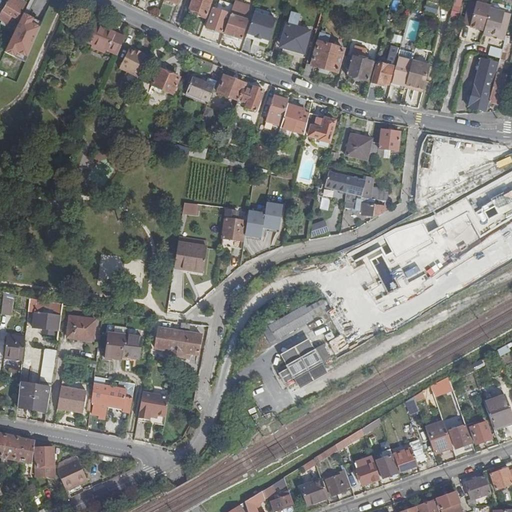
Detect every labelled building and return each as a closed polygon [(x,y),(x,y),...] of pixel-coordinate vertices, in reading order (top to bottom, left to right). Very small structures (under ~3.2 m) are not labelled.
[(6,23),(10,26),(11,25),(16,17),(18,19),(26,3),(20,0),(8,0),(0,13),(0,19),(2,21),(6,23)] [(201,14),(207,16),(213,0),(193,0),(190,10),(201,14)] [(224,34),(230,14),(234,5),(220,0),(217,10),(213,8),(206,27),(224,34)] [(230,14),(224,34),(242,40),(249,21),(248,6),(235,1),(234,5),(230,14)] [(496,39),(505,41),(506,36),(511,14),(490,9),(490,7),(469,1),(463,25),(484,31),(484,33),(497,37),(496,39)] [(425,3),(424,13),(437,14),(437,4),(425,3)] [(256,7),(254,12),(268,17),(270,12),(256,7)] [(268,17),(254,12),(254,13),(247,34),(269,41),(276,19),(268,17)] [(25,61),(42,22),(23,14),(5,51),(25,61)] [(287,34),(283,49),(304,54),(310,31),(294,26),(289,25),(286,24),(284,33),(287,34)] [(125,38),(115,34),(96,26),(89,43),(117,55),(125,38)] [(269,41),(247,34),(246,37),(268,44),(269,41)] [(337,73),(344,49),(330,45),(330,42),(328,41),(329,37),(321,34),(312,65),(306,64),(303,76),(311,79),(314,67),(337,73)] [(506,36),(505,41),(502,50),(500,59),(499,63),(489,102),(499,104),(507,76),(501,74),(507,54),(509,45),(509,43),(510,37),(506,36)] [(489,56),(500,59),(502,50),(491,47),(489,56)] [(119,68),(127,72),(138,77),(149,56),(141,53),(140,55),(134,52),(129,49),(119,68)] [(413,54),(400,51),(391,84),(405,87),(405,85),(412,61),(413,54)] [(367,81),(372,62),(370,62),(371,58),(354,53),(353,57),(351,56),(350,58),(344,56),(341,69),(347,71),(345,75),(367,81)] [(489,102),(499,63),(480,59),(468,107),(487,112),(489,102)] [(385,65),(377,63),(372,83),(371,82),(366,100),(374,101),(378,85),(381,85),(382,83),(388,84),(393,63),(386,61),(385,65)] [(405,85),(423,90),(429,66),(412,61),(405,85)] [(159,69),(151,86),(173,95),(180,78),(159,69)] [(218,93),(238,101),(244,87),(245,84),(224,76),(218,93)] [(186,93),(208,102),(214,87),(206,83),(193,78),(186,93)] [(214,87),(216,81),(208,78),(206,83),(214,87)] [(247,104),(245,108),(256,112),(264,91),(253,87),(252,90),(247,89),(244,87),(238,101),(247,104)] [(281,126),(287,105),(288,101),(273,97),(266,121),(281,126)] [(281,126),(279,135),(288,138),(291,131),(304,135),(306,127),(308,121),(307,121),(302,119),(304,112),(305,110),(287,105),(281,126)] [(315,143),(317,146),(326,148),(329,146),(335,121),(325,119),(325,120),(317,119),(318,116),(309,114),(308,121),(306,127),(307,127),(311,128),(309,137),(316,139),(315,143)] [(60,135),(61,135),(68,139),(73,127),(66,124),(60,135)] [(381,130),(379,144),(377,156),(389,158),(390,150),(397,151),(400,132),(381,130)] [(368,155),(371,142),(372,139),(351,134),(346,156),(367,160),(368,155)] [(63,149),(68,139),(61,135),(56,145),(63,149)] [(457,146),(434,141),(433,149),(429,148),(427,157),(431,158),(429,165),(446,168),(448,160),(457,162),(457,146)] [(379,144),(371,142),(368,155),(375,156),(379,144)] [(191,145),(188,155),(204,159),(207,150),(191,145)] [(459,164),(462,164),(477,164),(477,145),(459,145),(459,163),(459,164)] [(178,146),(176,151),(188,155),(189,150),(178,146)] [(496,152),(499,160),(511,153),(511,151),(510,148),(508,147),(496,152)] [(498,167),(511,161),(509,156),(496,161),(498,167)] [(230,166),(230,170),(246,174),(245,169),(243,169),(242,169),(230,166)] [(395,229),(349,255),(378,306),(436,273),(502,228),(511,222),(511,171),(424,222),(395,229)] [(361,197),(372,199),(373,187),(374,178),(366,176),(365,181),(329,172),(325,188),(346,193),(358,197),(361,197)] [(376,200),(377,199),(387,200),(389,189),(378,188),(373,187),(372,199),(375,200),(376,200)] [(363,211),(362,214),(378,216),(384,213),(385,207),(374,205),(375,200),(372,199),(361,197),(358,197),(346,193),(346,195),(344,208),(356,209),(356,210),(363,211)] [(184,203),(183,213),(196,214),(198,204),(184,203)] [(226,219),(222,246),(241,249),(245,222),(237,220),(238,212),(228,211),(226,219)] [(250,222),(247,221),(244,239),(266,242),(268,226),(250,224),(250,222)] [(329,232),(326,221),(313,225),(313,237),(316,236),(329,232)] [(178,243),(174,268),(183,269),(183,268),(203,271),(207,247),(178,243)] [(102,255),(99,275),(110,276),(112,268),(109,267),(111,256),(102,255)] [(133,265),(120,266),(121,273),(133,273),(133,265)] [(414,315),(435,302),(428,291),(407,304),(414,315)] [(2,309),(9,309),(10,295),(3,294),(2,309)] [(33,328),(44,329),(53,330),(53,333),(52,338),(58,339),(59,336),(63,305),(63,304),(43,301),(30,298),(28,312),(35,313),(33,328)] [(305,305),(269,326),(276,339),(313,319),(311,316),(326,307),(322,300),(307,308),(305,305)] [(70,317),(67,338),(93,341),(96,320),(70,317)] [(181,322),(180,331),(176,357),(186,358),(187,354),(198,356),(202,335),(188,333),(190,324),(181,322)] [(108,333),(105,358),(122,360),(122,358),(136,360),(140,360),(143,338),(125,335),(126,328),(115,327),(114,334),(108,333)] [(176,357),(180,331),(159,328),(155,349),(167,351),(166,355),(176,357)] [(325,333),(331,352),(346,348),(342,334),(333,337),(331,332),(325,333)] [(23,360),(25,338),(7,336),(5,358),(23,360)] [(309,339),(280,354),(286,365),(315,349),(309,339)] [(511,345),(510,343),(497,350),(500,356),(510,351),(509,348),(511,345)] [(315,349),(322,362),(329,358),(323,345),(315,349)] [(17,408),(28,409),(29,406),(33,407),(32,410),(47,413),(55,363),(57,351),(44,349),(41,374),(39,386),(29,384),(20,383),(17,408)] [(294,378),(322,362),(315,349),(286,365),(282,368),(284,370),(278,373),(284,384),(294,378)] [(294,378),(300,389),(328,373),(322,362),(294,378)] [(30,372),(29,384),(39,386),(41,374),(30,372)] [(448,376),(431,386),(435,397),(453,390),(448,376)] [(104,419),(107,405),(123,408),(123,409),(130,411),(135,384),(120,381),(118,389),(94,384),(91,402),(93,402),(91,414),(98,415),(98,418),(104,419)] [(251,391),(256,403),(270,396),(265,385),(251,391)] [(61,387),(57,409),(83,413),(86,391),(61,387)] [(416,401),(425,397),(422,391),(414,396),(414,397),(416,401)] [(165,417),(168,399),(142,393),(138,418),(149,420),(149,417),(150,413),(157,415),(165,417)] [(511,413),(506,395),(484,403),(494,429),(511,422),(511,413)] [(272,401),(281,411),(285,408),(276,397),(272,401)] [(405,403),(409,413),(419,409),(416,401),(414,397),(405,403)] [(364,434),(381,423),(379,418),(362,428),(364,434)] [(443,421),(425,428),(435,454),(453,448),(443,421)] [(486,422),(471,428),(476,444),(492,438),(486,422)] [(456,449),(472,443),(466,425),(449,431),(456,449)] [(364,434),(362,428),(336,445),(338,450),(364,434)] [(14,459),(18,438),(6,436),(2,457),(14,459)] [(35,441),(18,438),(14,459),(25,461),(22,477),(32,477),(30,474),(35,441)] [(394,454),(400,472),(426,462),(418,440),(410,443),(411,448),(394,454)] [(39,442),(35,441),(30,474),(36,474),(36,467),(54,466),(54,460),(54,454),(54,448),(38,448),(39,442)] [(319,462),(338,450),(336,445),(314,459),(316,464),(319,462)] [(385,458),(376,461),(383,478),(398,472),(390,450),(383,453),(385,458)] [(110,457),(97,454),(96,459),(109,462),(110,457)] [(365,466),(357,469),(359,472),(360,475),(363,485),(364,485),(366,492),(382,486),(372,457),(365,460),(366,463),(367,466),(365,466)] [(302,466),(305,471),(316,464),(314,459),(302,466)] [(86,480),(77,460),(64,466),(62,462),(58,464),(57,471),(65,489),(86,480)] [(36,474),(36,477),(54,476),(54,466),(36,467),(36,474)] [(502,470),(490,474),(496,490),(511,483),(511,469),(509,471),(508,468),(502,470)] [(326,480),(332,496),(347,491),(347,489),(351,487),(345,470),(340,472),(341,474),(326,480)] [(485,476),(466,483),(471,499),(471,500),(475,499),(490,493),(485,476)] [(262,491),(265,499),(277,492),(275,488),(278,486),(280,489),(287,485),(284,478),(262,491)] [(300,487),(306,505),(328,497),(322,479),(300,487)] [(65,489),(66,492),(87,482),(86,480),(65,489)] [(34,483),(27,486),(32,498),(40,494),(34,483)] [(263,511),(260,502),(265,500),(265,499),(262,491),(245,502),(246,505),(248,511),(263,511)] [(271,501),(274,511),(294,505),(289,491),(278,495),(279,499),(271,501)] [(462,511),(456,492),(437,499),(441,511),(462,511)] [(439,511),(436,500),(417,507),(418,511),(439,511)] [(243,511),(241,508),(246,505),(245,502),(228,511),(243,511)]
